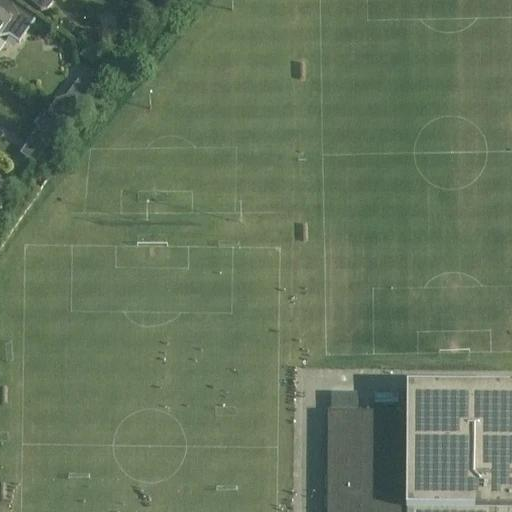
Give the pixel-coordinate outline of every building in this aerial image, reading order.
[(27,0),(41,11),(47,11),(53,5),(51,0),(27,0)] [(0,15),(0,37),(9,36),(19,43),(26,33),(34,21),(9,4),(1,16),(0,15)] [(56,101),(48,112),(64,123),(90,86),(79,78),(66,97),(56,101)] [(46,110),(35,126),(53,138),(64,123),(48,112),(46,110)] [(511,511),(511,388),(407,387),(406,397),(406,414),(328,413),(327,511),(511,511)] [(328,407),(352,407),(352,395),(328,395),(328,407)] [(392,395),(369,396),(370,406),(393,405),(392,395)]
